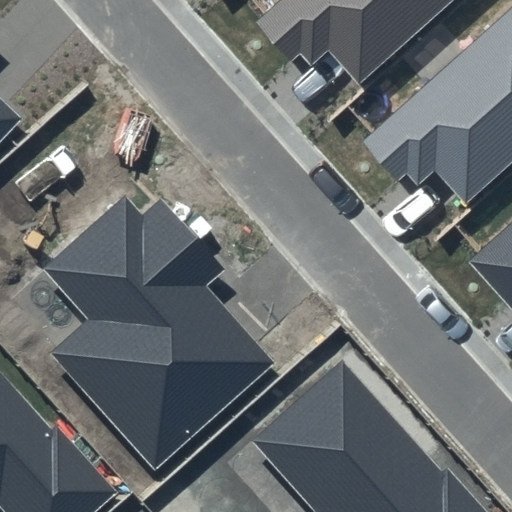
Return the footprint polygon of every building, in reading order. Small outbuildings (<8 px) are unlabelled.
[(283,0),(261,20),(306,71),(331,47),(362,80),(451,0),(283,0)] [(511,9),(365,142),(411,192),(436,169),(466,201),(511,160),(511,9)] [(0,140),(19,119),(0,101),(0,140)] [(123,196),(45,269),(88,319),(49,356),(156,470),(274,364),(206,287),(224,268),(158,199),(140,215),(123,196)] [(511,226),(470,264),(511,310),(511,226)] [(486,511),(341,360),(250,441),(315,510),(313,511),(486,511)] [(0,506),(5,511),(93,511),(114,494),(0,370),(0,506)]
